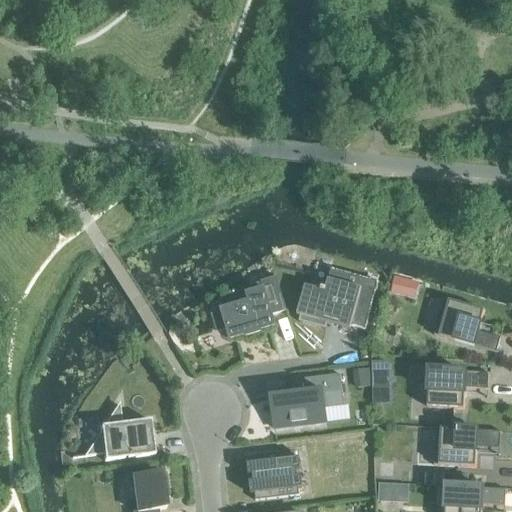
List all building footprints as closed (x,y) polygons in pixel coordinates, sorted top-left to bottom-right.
[(330,270),(325,290),(320,289),(320,292),(304,287),(296,316),(299,317),(298,323),(325,330),(326,325),(349,331),(350,327),(364,331),(378,283),(330,270)] [(393,277),(390,291),(405,294),(408,280),(393,277)] [(260,283),(263,291),(246,295),(248,303),(221,311),(221,313),(211,316),(216,332),(226,329),(230,341),(244,336),(245,338),(260,334),(259,332),(274,327),(271,316),(286,311),(276,278),(260,283)] [(497,353),(496,353),(500,339),(478,333),(483,312),(443,301),(433,336),(497,355),(497,353)] [(369,371),(353,372),(355,389),(371,388),(369,371)] [(422,395),(427,395),(426,408),(463,410),(464,389),(487,391),(488,375),(423,371),(422,395)] [(344,408),(340,376),(298,381),(299,395),(291,396),(270,399),(274,430),(325,424),(324,410),(344,408)] [(104,428),(99,429),(100,434),(85,457),(71,459),(71,460),(103,456),(104,463),(154,456),(149,422),(120,426),(117,407),(104,428)] [(433,466),(475,469),(476,448),(499,449),(499,434),(501,434),(501,433),(435,430),(433,466)] [(248,484),(250,496),(254,495),(255,502),(299,497),(298,490),(302,489),(300,477),(296,478),(296,472),(300,472),(298,460),(294,460),(293,453),(249,458),(250,465),(246,466),(247,478),(252,478),(252,483),(248,484)] [(163,500),(168,499),(165,474),(131,478),(135,511),(157,511),(165,511),(163,500)] [(445,488),(444,511),(481,511),(481,506),(504,507),(505,493),(507,493),(507,491),(445,488)]
